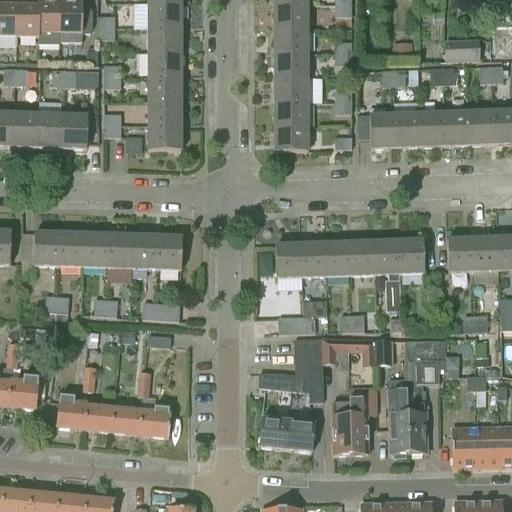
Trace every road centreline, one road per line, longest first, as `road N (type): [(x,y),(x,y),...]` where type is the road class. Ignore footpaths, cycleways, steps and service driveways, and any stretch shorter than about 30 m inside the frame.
road 1 (residential): [(230,483),(231,192)]
road 2 (residential): [(511,487),(230,483)]
road 3 (residential): [(231,192),(501,190)]
road 4 (residential): [(0,190),(231,192)]
road 5 (residential): [(0,464),(230,483)]
road 6 (residential): [(231,192),(225,0)]
